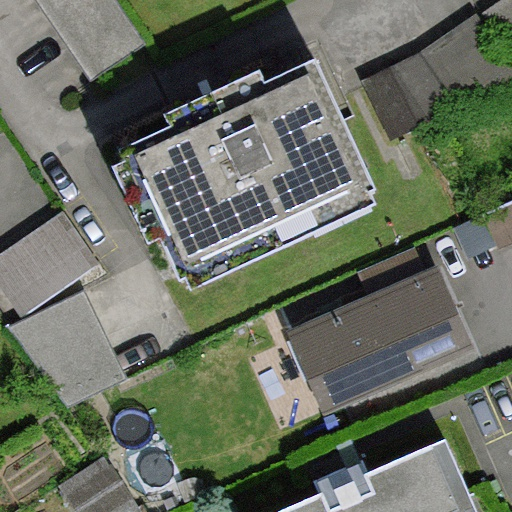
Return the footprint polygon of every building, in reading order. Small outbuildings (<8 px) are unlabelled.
[(112,0),(36,0),(88,76),(140,41),(112,0)] [(511,0),(501,0),(481,12),(511,58),(511,0)] [(418,52),(360,78),(388,140),(511,80),(511,74),(472,16),(418,52)] [(119,153),(123,163),(115,167),(143,227),(152,223),(178,280),(187,275),(193,288),(373,204),(367,191),(373,189),(314,63),(259,88),(255,78),(169,118),(174,128),(119,153)] [(511,198),(484,212),(499,243),(511,237),(511,198)] [(59,214),(0,256),(0,282),(24,315),(95,263),(59,214)] [(289,334),(324,415),(472,351),(436,269),(426,274),(415,249),(359,274),(370,299),(289,334)] [(81,291),(6,328),(71,405),(125,378),(81,291)] [(320,493),(276,511),(473,511),(442,440),(363,474),(359,464),(316,483),(320,493)] [(140,511),(103,455),(58,485),(75,511),(140,511)]
